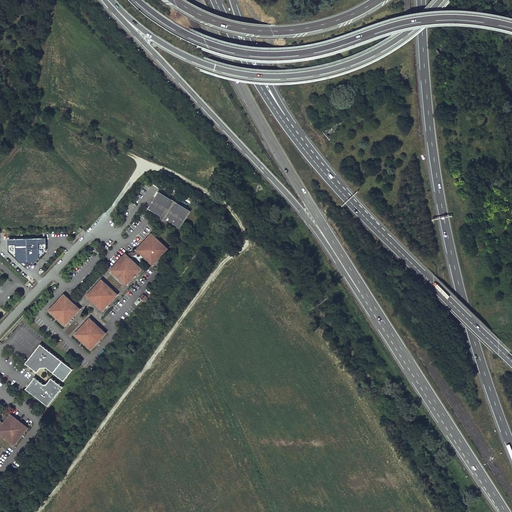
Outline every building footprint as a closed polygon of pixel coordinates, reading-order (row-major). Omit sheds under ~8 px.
[(190,211),(160,193),(149,209),(161,217),(161,218),(162,220),(164,222),(166,222),(167,221),(181,228),(190,211)] [(127,253),(126,252),(125,251),(109,268),(126,284),(142,267),(130,256),(139,252),(153,263),(168,247),(150,231),(136,249),(127,253)] [(47,237),(8,239),(9,252),(21,262),(27,262),(30,262),(36,261),(47,249),(47,237)] [(101,279),(86,296),(102,312),(118,295),(101,279)] [(64,294),(48,311),(65,326),(80,310),(64,294)] [(143,294),(139,299),(143,302),(147,298),(143,294)] [(89,318),(74,335),(90,350),(106,334),(89,318)] [(40,344),(25,363),(37,373),(41,368),(43,368),(46,367),(63,382),(73,370),(40,344)] [(35,378),(26,390),(48,407),(63,388),(51,378),(47,384),(45,384),(43,384),(35,378)] [(10,414),(0,427),(0,435),(14,446),(29,428),(10,414)]
